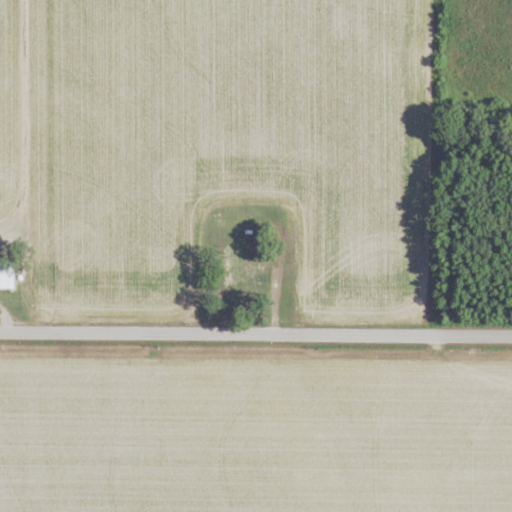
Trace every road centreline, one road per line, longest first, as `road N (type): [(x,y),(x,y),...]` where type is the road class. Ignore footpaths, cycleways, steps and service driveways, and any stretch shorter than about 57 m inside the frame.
road 1 (residential): [(511,335),(0,332)]
road 2 (residential): [(23,0),(21,200),(0,232)]
